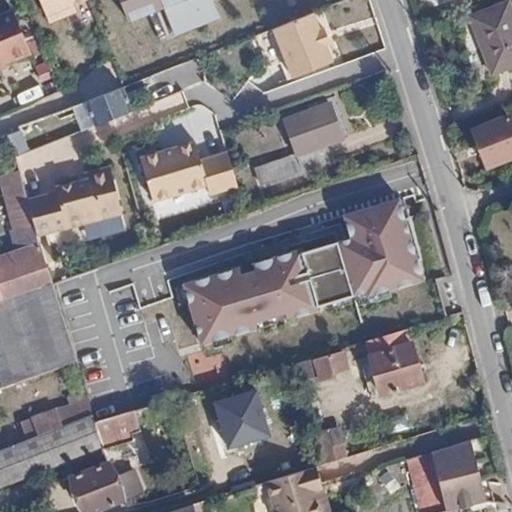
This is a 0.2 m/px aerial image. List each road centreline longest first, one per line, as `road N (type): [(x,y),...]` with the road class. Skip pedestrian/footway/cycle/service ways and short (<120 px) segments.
road 1 (residential): [(511,419),(458,203)]
road 2 (residential): [(458,203),(384,0)]
